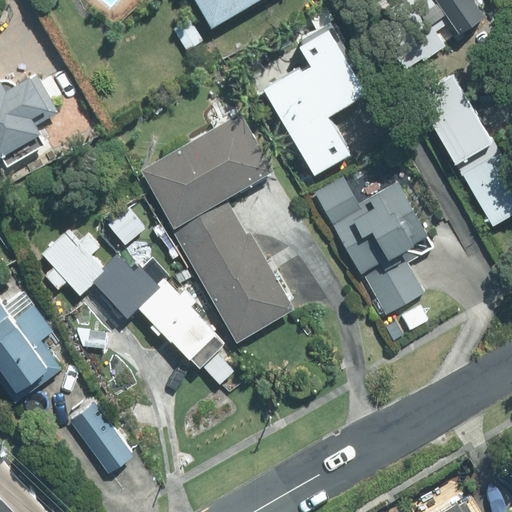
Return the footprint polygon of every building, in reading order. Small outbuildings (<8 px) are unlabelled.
[(247,0),(191,0),(205,24),(247,0)] [(452,25),(436,0),(399,0),(377,14),(388,31),(394,27),(414,60),(434,48),(433,46),(440,41),(436,35),(452,25)] [(486,12),(478,0),(441,0),(459,28),(486,12)] [(186,18),(169,28),(182,50),(199,40),(186,18)] [(301,62),(255,88),(306,176),(347,152),(325,115),(363,92),(323,23),(289,43),(301,62)] [(413,60),(401,43),(389,51),(400,68),(413,60)] [(3,92),(0,86),(0,166),(1,168),(40,146),(30,127),(54,113),(33,75),(3,92)] [(455,161),(486,143),(449,77),(412,98),(450,164),(455,161)] [(168,226),(222,196),(267,170),(234,112),(135,169),(168,226)] [(486,143),(455,161),(491,224),(511,211),(511,181),(496,153),(493,155),(486,143)] [(343,176),(314,192),(360,272),(365,269),(390,312),(428,290),(410,260),(434,246),(396,181),(358,203),(343,176)] [(222,196),(168,226),(234,340),(291,307),(247,231),(243,233),(222,196)] [(161,232),(156,224),(148,228),(153,237),(161,232)] [(102,267),(100,265),(88,252),(98,244),(87,232),(78,240),(67,228),(40,251),(77,293),(90,281),(89,280),(102,267)] [(157,285),(155,282),(137,262),(131,268),(116,251),(100,265),(102,267),(89,280),(90,281),(121,317),(136,304),(135,303),(157,285)] [(135,303),(136,304),(182,358),(210,332),(187,304),(193,299),(183,287),(177,293),(161,276),(155,282),(157,285),(135,303)] [(58,370),(36,341),(51,329),(33,305),(11,321),(0,306),(0,385),(13,403),(58,370)] [(104,347),(104,331),(82,330),(81,346),(104,347)] [(130,454),(94,400),(70,416),(105,470),(130,454)] [(466,511),(461,502),(453,506),(452,503),(437,511),(466,511)]
